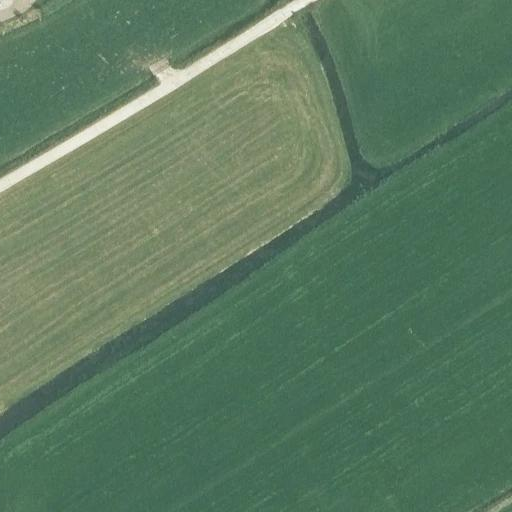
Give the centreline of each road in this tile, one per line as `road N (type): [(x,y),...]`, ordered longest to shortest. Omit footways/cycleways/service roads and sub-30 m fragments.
road 1 (track): [(172,85),(0,194)]
road 2 (track): [(307,0),(172,85)]
